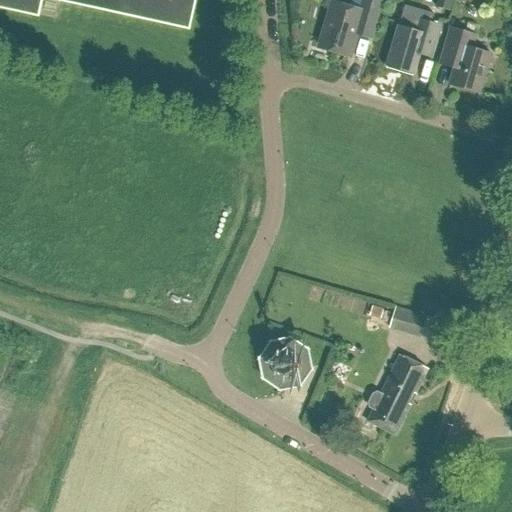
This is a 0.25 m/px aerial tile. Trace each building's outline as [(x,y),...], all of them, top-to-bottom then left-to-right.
[(0,0),(0,8),(38,17),(41,0),(56,0),(189,29),(195,0),(0,0)] [(333,5),(320,48),(349,56),(356,35),(370,39),(373,29),(381,1),(378,0),(361,0),(358,12),(333,5)] [(414,75),(419,55),(431,58),(434,51),(440,28),(430,24),(433,15),(405,7),(398,28),(387,67),(414,75)] [(468,25),(465,33),(475,36),(478,28),(468,25)] [(471,49),(475,36),(465,33),(450,29),(443,55),(457,59),(454,69),(449,85),(479,94),(491,55),(471,49)] [(389,329),(420,338),(427,316),(396,307),(389,329)] [(273,375),(282,381),(294,378),(299,371),(297,358),(289,352),(277,355),(271,363),(273,375)] [(415,395),(427,370),(399,356),(367,422),(395,436),(409,405),(408,405),(413,394),(415,395)] [(367,380),(356,375),(331,424),(355,436),(384,379),(371,372),(367,380)]
